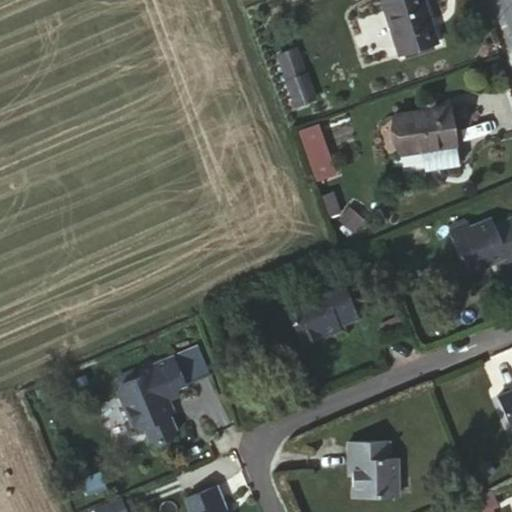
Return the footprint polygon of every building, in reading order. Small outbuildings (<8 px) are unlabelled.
[(435,47),(417,0),(400,0),(383,6),(404,59),(435,47)] [(273,52),(292,107),(316,99),(297,44),(273,52)] [(423,168),(456,164),(449,110),(392,118),(397,173),(423,168)] [(296,129),(315,182),(337,174),(317,121),(296,129)] [(458,181),(456,164),(423,168),(424,186),(458,181)] [(340,227),(360,233),(363,216),(345,211),(340,227)] [(511,217),(491,224),(489,218),(449,235),(466,275),(506,257),(510,263),(511,261),(511,217)] [(319,281),(323,291),(281,308),(301,352),(341,334),(338,324),(361,314),(344,272),(319,281)] [(189,384),(177,356),(141,370),(144,377),(122,391),(140,438),(147,436),(155,446),(162,449),(171,449),(176,444),(179,432),(172,416),(178,409),(173,401),(184,394),(180,389),(189,384)] [(511,432),(511,389),(493,398),(508,434),(511,432)] [(349,497),(398,499),(401,459),(390,459),(390,444),(347,440),(345,470),(350,470),(349,497)] [(483,467),(476,474),(484,483),(492,475),(483,467)] [(223,511),(215,492),(184,505),(186,511),(223,511)] [(481,511),(494,507),(487,494),(474,500),(480,511),(481,511)] [(123,511),(117,498),(89,510),(89,511),(123,511)]
